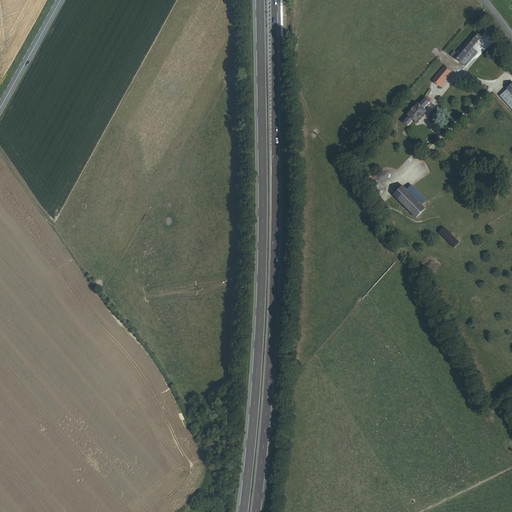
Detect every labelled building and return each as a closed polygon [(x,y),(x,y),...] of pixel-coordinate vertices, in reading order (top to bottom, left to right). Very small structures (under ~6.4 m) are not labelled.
[(457,52),(466,60),(478,45),(487,36),(481,30),(463,51),(461,49),(457,52)] [(484,50),(478,45),(466,60),(472,64),(484,50)] [(438,76),(447,84),(459,71),(453,66),(447,72),(446,71),(443,74),(441,72),(438,76)] [(422,119),(431,110),(428,107),(436,100),(430,95),(425,100),(422,98),(407,114),(409,117),(407,120),(412,125),(419,117),(422,119)] [(423,204),(427,199),(412,185),(408,190),(423,204)] [(427,209),(423,204),(408,190),(403,186),(395,194),(419,217),(427,209)] [(456,248),(462,241),(447,227),(441,233),(456,248)]
